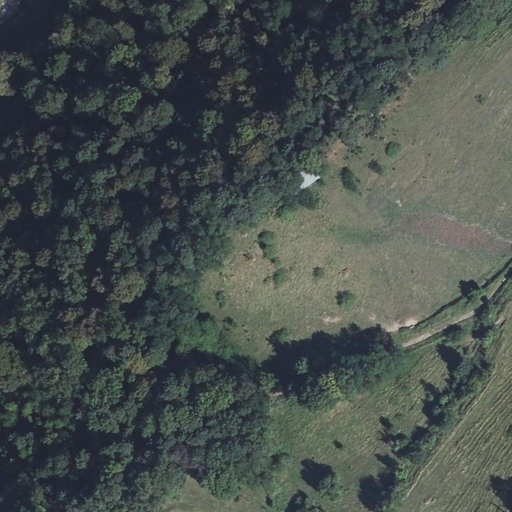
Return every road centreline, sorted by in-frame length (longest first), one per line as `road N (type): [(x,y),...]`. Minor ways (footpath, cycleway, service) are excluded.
road 1 (track): [(6,511),(95,460),(427,334),(475,310),(511,272)]
road 2 (track): [(475,310),(474,337),(375,511)]
